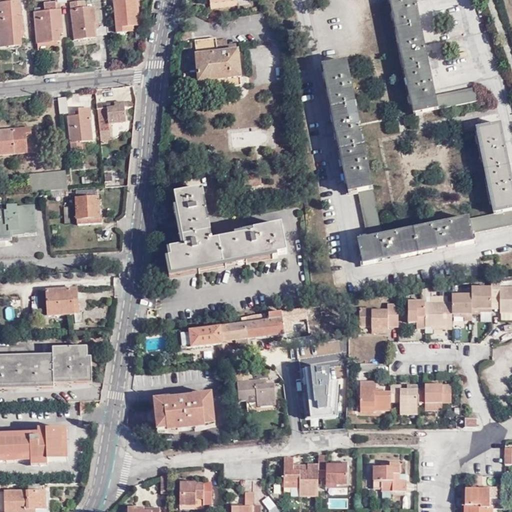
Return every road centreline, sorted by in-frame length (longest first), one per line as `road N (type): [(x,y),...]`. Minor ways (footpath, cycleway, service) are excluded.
road 1 (tertiary): [(156,75),(105,467)]
road 2 (residential): [(105,467),(126,471),(350,442)]
road 3 (residential): [(0,90),(156,75)]
road 4 (residential): [(497,436),(465,359),(414,355)]
